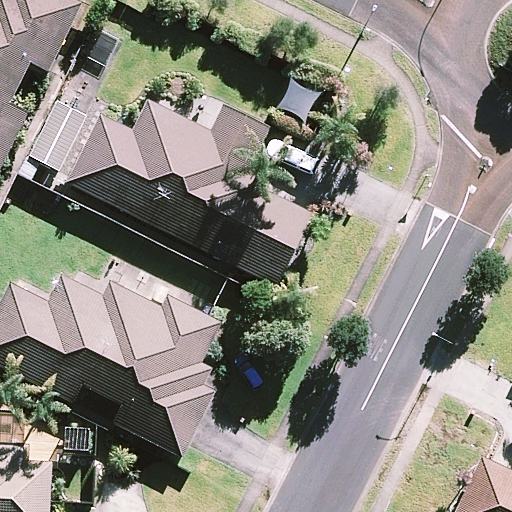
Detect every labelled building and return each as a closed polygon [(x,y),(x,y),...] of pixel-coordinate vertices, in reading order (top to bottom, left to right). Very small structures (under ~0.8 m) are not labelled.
[(0,0),(0,171),(26,118),(10,110),(29,70),(46,78),(80,8),(62,0),(0,0)] [(321,99),(288,85),(274,117),(307,131),(321,99)] [(97,120),(64,188),(274,291),(310,219),(248,188),(250,185),(241,180),(264,133),(221,111),(208,136),(145,105),(130,136),(97,120)] [(8,289),(0,305),(0,374),(71,410),(80,392),(120,412),(111,430),(179,463),(213,396),(203,391),(211,374),(200,369),(220,328),(208,322),(165,300),(159,313),(107,288),(100,301),(59,281),(45,307),(8,289)] [(0,511),(48,511),(50,473),(51,467),(26,466),(27,451),(0,450),(0,511)] [(454,511),(511,511),(511,477),(479,461),(454,511)]
